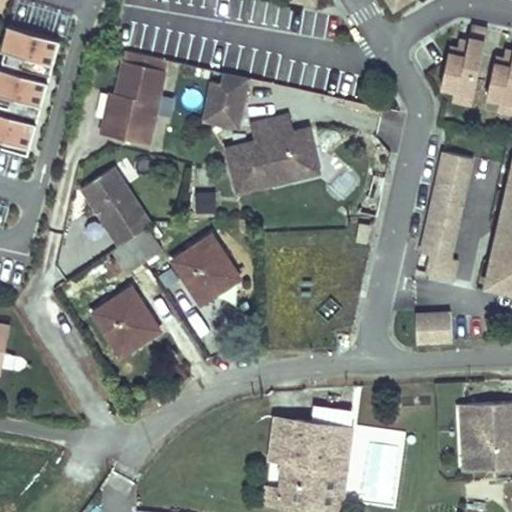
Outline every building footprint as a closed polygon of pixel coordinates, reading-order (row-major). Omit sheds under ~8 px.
[(60,42),(7,26),(0,49),(0,50),(5,51),(3,58),(51,73),(60,42)] [(464,50),(457,48),(448,86),(461,88),(480,92),(492,32),(477,29),(474,43),(465,42),(464,50)] [(167,61),(124,52),(122,62),(165,71),(167,61)] [(511,59),(508,59),(500,96),(511,98),(511,59)] [(110,120),(103,119),(100,134),(150,144),(165,71),(122,62),(115,93),(110,120)] [(49,83),(0,68),(0,101),(40,113),(49,83)] [(251,79),(212,72),(203,120),(242,128),(251,79)] [(478,102),(480,92),(461,88),(458,99),(478,102)] [(115,93),(109,92),(103,119),(110,120),(115,93)] [(403,120),(365,110),(363,117),(401,127),(403,120)] [(38,123),(0,112),(0,145),(29,154),(38,123)] [(293,133),(291,115),(253,122),(257,142),(224,149),(235,195),(271,187),(269,177),(299,171),(320,160),(313,130),(293,133)] [(447,261),(467,161),(439,155),(419,257),(429,259),(425,278),(450,283),(454,263),(447,261)] [(324,177),(320,160),(299,171),(269,177),(271,187),(324,177)] [(511,258),(511,245),(504,244),(511,205),(511,160),(485,289),(495,291),(502,256),(511,258)] [(116,167),(82,188),(119,246),(146,229),(152,225),(116,167)] [(216,193),(197,192),(197,215),(216,215),(216,193)] [(511,205),(504,244),(511,245),(511,258),(502,256),(495,291),(511,293),(511,205)] [(360,222),(356,240),(367,242),(370,224),(360,222)] [(119,246),(120,249),(133,270),(161,252),(146,229),(119,246)] [(212,234),(175,258),(205,304),(224,291),(220,284),(238,273),(212,234)] [(103,295),(115,278),(98,266),(86,284),(103,295)] [(136,286),(95,313),(124,356),(147,341),(142,335),(161,322),(136,286)] [(454,342),(452,313),(417,315),(419,344),(445,342),(448,342),(454,342)] [(11,325),(0,323),(0,372),(5,373),(11,325)] [(511,401),(460,404),(463,472),(511,469),(511,401)] [(315,418),(351,420),(352,408),(315,406),(315,418)] [(283,462),(277,506),(319,510),(323,467),(335,468),(342,469),(345,433),(345,427),(272,419),(272,423),(268,460),(283,462)] [(323,467),(319,510),(330,511),(335,468),(323,467)]
